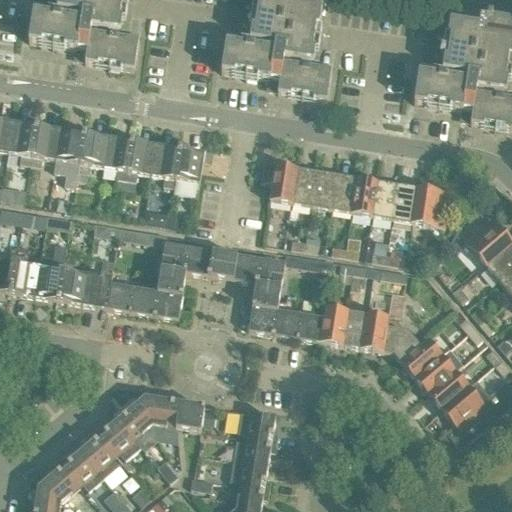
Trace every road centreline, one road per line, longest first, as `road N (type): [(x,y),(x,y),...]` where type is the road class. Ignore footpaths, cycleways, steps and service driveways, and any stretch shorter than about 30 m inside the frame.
road 1 (residential): [(511,182),(492,161),(0,83)]
road 2 (residential): [(323,511),(414,451),(395,415),(367,393),(330,385)]
road 3 (residential): [(0,408),(7,341),(100,355)]
road 4 (residential): [(9,461),(91,399),(100,355)]
road 5 (residential): [(319,511),(330,385)]
